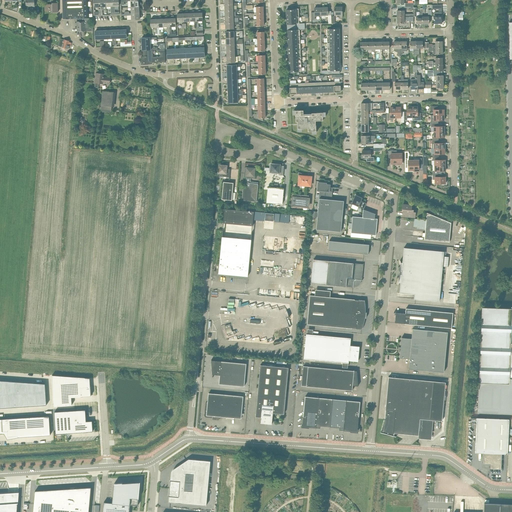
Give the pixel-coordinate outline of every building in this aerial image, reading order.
[(62,0),(63,19),(88,19),(88,17),(88,13),(87,0),(62,0)] [(45,4),(45,6),(45,11),(52,11),(52,12),(58,12),(58,3),(52,3),(52,4),(45,4)] [(339,15),(339,18),(342,18),(342,7),(334,7),(334,10),(334,11),(335,15),(339,15)] [(321,8),(314,8),(315,12),(311,12),(311,19),(315,19),(315,16),(321,16),(321,8)] [(286,10),(287,17),(299,17),(299,9),(294,9),(294,10),(286,10)] [(442,12),(442,9),(438,9),(438,12),(434,12),(434,16),(434,18),(434,23),(435,23),(435,25),(438,25),(438,23),(442,23),(442,16),(442,12)] [(410,17),(404,17),(397,17),(397,23),(404,23),(404,20),(407,20),(407,21),(413,21),(413,15),(409,15),(410,17)] [(85,31),(85,22),(77,22),(77,25),(78,25),(78,32),(85,31)] [(61,39),(59,44),(62,45),(62,47),(68,49),(69,46),(70,47),(72,43),(69,42),(69,41),(65,39),(64,40),(61,39)] [(152,50),(142,50),(143,50),(144,56),(141,56),(141,65),(148,65),(148,63),(165,62),(165,51),(160,51),(160,56),(152,57),(152,50)] [(96,73),(95,78),(95,83),(95,87),(98,88),(99,83),(103,84),(103,83),(105,83),(110,84),(110,78),(104,77),(103,77),(104,74),(96,73)] [(101,105),(101,109),(111,111),(111,106),(112,106),(113,97),(113,92),(103,91),(102,96),(101,105)] [(434,115),(444,115),(444,110),(438,110),(438,106),(430,106),(430,111),(430,113),(434,112),(434,115)] [(401,107),(395,108),(396,118),(401,117),(401,123),(404,123),(404,120),(404,113),(401,113),(401,107)] [(412,117),(412,107),(407,107),(407,113),(404,113),(404,120),(407,120),(407,117),(412,117)] [(418,107),(412,107),(412,117),(415,117),(415,120),(421,120),(421,118),(421,113),(418,113),(418,107)] [(396,118),(395,108),(390,108),(390,113),(387,114),(387,120),(393,120),(393,118),(396,118)] [(303,110),(293,111),(293,114),(296,114),(296,122),(298,121),(298,128),(308,128),(308,131),(316,131),(316,121),(323,120),(323,116),(325,116),(325,112),(312,113),(312,114),(304,115),(303,110)] [(444,115),(434,115),(431,115),(431,124),(438,123),(438,120),(444,120),(444,115)] [(438,126),(438,123),(431,124),(431,127),(434,127),(434,132),(444,132),(444,126),(438,126)] [(444,132),(434,132),(434,135),(432,135),(432,140),(438,140),(438,137),(444,137),(444,132)] [(375,136),(367,136),(362,136),(362,144),(366,144),(367,144),(369,144),(369,140),(375,140),(375,136)] [(439,143),(438,140),(432,140),(432,143),(434,143),(434,149),(445,149),(444,143),(439,143)] [(445,149),(434,149),(435,154),(432,154),(432,157),(439,157),(439,154),(445,154),(445,149)] [(397,164),(397,150),(393,151),(393,150),(390,150),(390,151),(388,151),(388,158),(391,158),(391,164),(397,164)] [(397,150),(397,164),(402,163),(402,158),(405,158),(405,151),(399,151),(399,153),(397,153),(397,150)] [(371,161),(371,157),(371,151),(362,151),(362,159),(367,159),(367,161),(367,162),(374,161),(371,161)] [(439,157),(432,157),(432,161),(435,160),(435,166),(445,165),(445,160),(439,160),(439,157)] [(414,170),(413,160),(408,160),(408,158),(405,158),(405,165),(408,165),(408,170),(414,170)] [(413,160),(414,170),(419,170),(419,164),(422,164),(422,159),(422,158),(418,158),(419,160),(413,160)] [(283,175),(284,166),(280,165),(271,164),(271,165),(269,165),(269,171),(270,171),(270,172),(271,172),(272,174),(274,174),(275,173),(279,173),(279,175),(283,175)] [(217,172),(217,176),(222,177),(230,177),(230,169),(227,169),(227,166),(219,165),(219,169),(217,169),(217,172)] [(445,165),(435,166),(435,171),(433,171),(433,174),(439,174),(439,171),(445,171),(445,165)] [(244,177),(246,177),(246,181),(251,182),(251,178),(255,178),(256,177),(256,172),(255,172),(255,168),(247,168),(246,172),(245,172),(244,177)] [(310,177),(299,173),(298,179),(299,179),(299,185),(310,186),(311,178),(309,178),(309,177),(310,177)] [(439,177),(439,174),(433,174),(433,180),(435,180),(435,184),(445,183),(445,177),(439,177)] [(243,188),(242,200),(257,202),(258,185),(258,184),(258,182),(251,182),(246,181),(245,181),(245,183),(246,183),(246,184),(247,185),(248,186),(249,186),(248,186),(248,189),(243,188)] [(319,181),(318,186),(318,190),(325,191),(325,195),(320,195),(319,198),(332,200),(332,197),(332,193),(329,193),(330,185),(326,185),(326,183),(323,183),(323,182),(319,181)] [(233,183),(223,182),(222,199),(232,200),(233,183)] [(268,187),(267,203),(282,204),(284,189),(268,187)] [(309,196),(294,194),(294,197),(293,197),(292,205),(308,207),(309,199),(309,196)] [(356,195),(354,200),(352,204),(358,206),(359,206),(364,208),(366,203),(361,201),(362,198),(356,195)] [(344,201),(336,200),(332,197),(332,200),(319,198),(316,229),(341,232),(343,206),(344,201)] [(403,213),(404,213),(407,213),(406,217),(415,218),(415,212),(413,212),(413,210),(411,210),(412,205),(403,204),(402,209),(403,209),(403,213)] [(414,219),(414,227),(419,227),(419,229),(425,229),(425,233),(423,233),(422,237),(425,237),(424,240),(429,240),(449,242),(451,228),(451,223),(432,215),(434,210),(428,207),(427,213),(426,220),(414,219)] [(254,212),(225,209),(219,274),(248,276),(254,212)] [(376,214),(363,209),(363,210),(362,217),(353,216),(351,233),(376,235),(377,219),(375,218),(375,215),(376,214)] [(262,221),(289,222),(289,214),(263,212),(262,221)] [(369,245),(329,241),(328,251),(363,254),(368,254),(369,245)] [(414,299),(419,299),(439,301),(444,252),(417,249),(404,248),(402,262),(401,262),(400,260),(401,264),(401,267),(401,271),(402,271),(401,274),(401,275),(400,278),(399,281),(398,284),(399,283),(400,283),(400,293),(415,294),(414,299)] [(354,285),(357,286),(360,283),(360,280),(362,280),(363,264),(314,259),(311,283),(353,287),(353,288),(354,285)] [(309,310),(307,324),(352,328),(356,328),(356,329),(357,329),(362,329),(362,328),(363,327),(363,326),(363,325),(364,324),(364,323),(364,322),(364,321),(365,320),(365,319),(365,317),(365,315),(365,313),(366,311),(366,310),(366,309),(366,308),(365,307),(365,306),(365,305),(365,304),(365,303),(365,302),(365,301),(365,300),(359,300),(355,300),(355,299),(330,297),(331,291),(315,290),(315,296),(310,295),(309,310)] [(511,308),(482,307),(479,383),(509,383),(510,378),(511,378),(511,343),(511,320),(511,308)] [(405,313),(396,312),(395,323),(451,328),(453,313),(406,308),(405,313)] [(230,324),(225,326),(228,336),(236,333),(235,330),(232,331),(230,324)] [(306,334),(304,359),(343,362),(342,367),(348,368),(348,363),(349,363),(349,360),(358,361),(359,351),(359,346),(350,345),(351,338),(346,338),(313,334),(313,330),(308,329),(307,334),(306,334)] [(413,329),(412,339),(402,338),(402,337),(400,358),(410,359),(409,369),(414,369),(444,372),(448,332),(413,329)] [(219,376),(219,384),(244,386),(246,364),(212,360),(211,360),(212,378),(213,377),(213,374),(219,376)] [(288,368),(260,365),(255,417),(261,417),(260,423),(272,424),(273,413),(284,414),(288,368)] [(352,370),(303,366),(301,386),(352,390),(352,391),(353,385),(358,386),(357,371),(352,370)] [(90,378),(53,375),(55,406),(72,405),(72,397),(91,396),(90,378)] [(380,432),(383,433),(383,435),(393,436),(394,436),(396,436),(395,436),(396,433),(418,435),(420,419),(442,421),(446,382),(434,381),(394,377),(389,377),(385,419),(384,419),(385,419),(381,432),(380,432)] [(479,383),(478,412),(511,413),(511,378),(510,378),(509,383),(479,383)] [(44,384),(0,380),(0,407),(45,405),(44,384)] [(206,417),(213,418),(214,417),(215,418),(220,419),(221,417),(241,419),(243,396),(208,393),(208,401),(207,401),(205,403),(204,416),(206,417)] [(305,396),(303,419),(302,424),(302,427),(316,428),(319,397),(319,398),(305,396)] [(319,397),(316,428),(316,427),(319,427),(319,426),(330,427),(333,398),(333,399),(319,398),(319,397)] [(333,398),(330,427),(341,428),(340,429),(343,429),(343,431),(346,400),(333,399),(333,398)] [(347,400),(346,400),(343,431),(344,431),(344,430),(357,432),(358,429),(360,402),(347,400)] [(85,432),(87,432),(93,431),(92,428),(92,426),(92,424),(92,421),(86,421),(85,410),(54,412),(56,434),(78,432),(78,433),(78,432),(83,432),(85,432)] [(13,438),(51,435),(49,416),(0,419),(0,433),(12,432),(13,438)] [(509,419),(477,418),(475,453),(484,453),(483,463),(491,463),(491,468),(501,469),(502,454),(508,454),(509,419)] [(169,496),(169,502),(206,505),(210,461),(189,459),(174,469),(173,470),(172,471),(171,472),(171,474),(171,480),(169,496)] [(140,482),(114,483),(112,503),(104,502),(102,511),(129,511),(130,505),(138,505),(140,482)] [(35,492),(33,511),(88,511),(89,505),(90,505),(91,487),(75,488),(75,492),(73,492),(73,491),(72,491),(71,491),(71,492),(55,490),(55,494),(36,492),(36,491),(35,491),(35,492)] [(0,493),(0,511),(16,511),(18,503),(18,502),(17,502),(17,508),(7,507),(8,493),(0,493)] [(511,511),(511,503),(484,503),(484,511),(511,511)]
